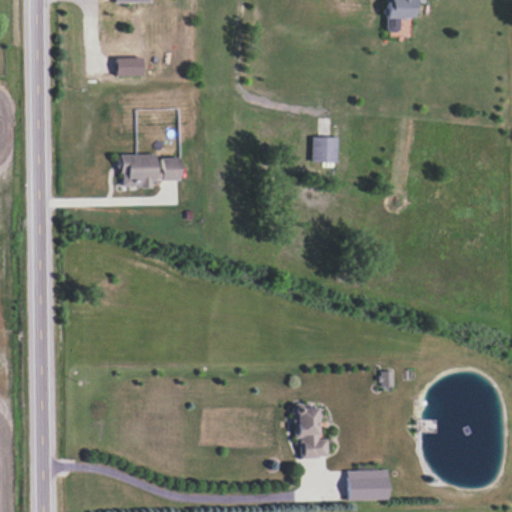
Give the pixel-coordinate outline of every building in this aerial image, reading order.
[(383,0),(383,31),(397,31),(397,18),(412,18),(412,3),(422,3),(421,0),(383,0)] [(309,161),(335,162),(336,137),(309,136),(309,161)] [(177,180),(176,157),(155,158),(155,154),(115,155),(115,174),(119,174),(120,187),(149,186),(149,181),(177,180)] [(379,387),(390,386),(390,370),(378,371),(379,387)] [(298,458),(324,458),(324,439),(316,439),(315,405),(290,406),(291,439),(297,439),(298,458)] [(385,469),(343,471),(345,501),(386,499),(385,469)]
